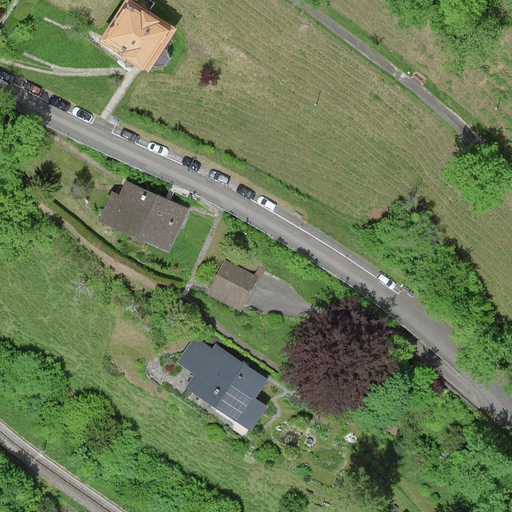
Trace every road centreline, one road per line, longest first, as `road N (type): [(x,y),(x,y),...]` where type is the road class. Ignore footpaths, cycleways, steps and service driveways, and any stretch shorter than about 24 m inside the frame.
road 1 (motorway): [(361,511),(253,329),(15,0)]
road 2 (unclassified): [(0,88),(252,209),(421,319),(511,403)]
road 3 (motorway): [(0,392),(84,511)]
